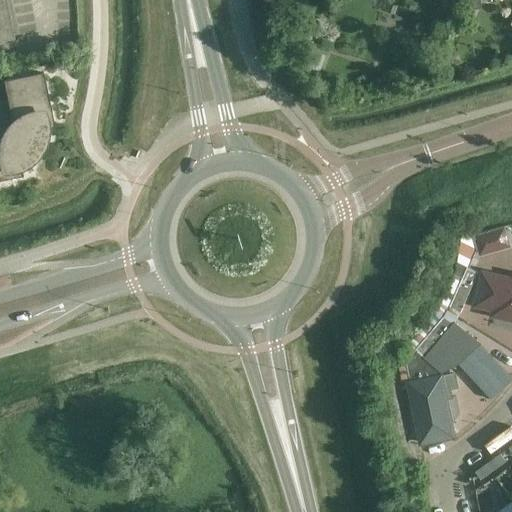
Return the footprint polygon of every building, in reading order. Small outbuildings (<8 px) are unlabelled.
[(0,0),(0,41),(14,38),(5,0),(0,0)] [(5,139),(0,139),(0,181),(23,176),(22,172),(26,171),(29,170),(32,168),(35,166),(38,164),(40,161),(43,158),(45,155),(47,152),(48,149),(50,146),(51,142),(51,139),(52,135),(52,132),(52,128),(55,128),(43,73),(3,81),(13,127),(5,139)] [(468,235),(472,254),(507,247),(504,228),(468,235)] [(459,288),(470,293),(479,273),(468,268),(459,288)] [(511,281),(482,274),(473,312),(491,316),(490,321),(511,326),(511,276),(511,277),(511,281)] [(470,293),(459,288),(450,308),(461,313),(470,293)] [(454,324),(445,316),(432,332),(441,340),(454,324)] [(432,332),(417,350),(426,358),(441,340),(432,332)] [(454,336),(448,345),(484,400),(501,389),(464,335),(454,336)] [(426,358),(417,350),(405,364),(406,364),(409,378),(406,379),(420,444),(457,436),(449,398),(454,397),(452,389),(460,388),(456,371),(443,372),(426,358)] [(486,464),(492,472),(506,462),(500,454),(486,464)] [(492,472),(486,464),(475,472),(481,480),(492,472)] [(511,511),(511,502),(498,511),(511,511)]
